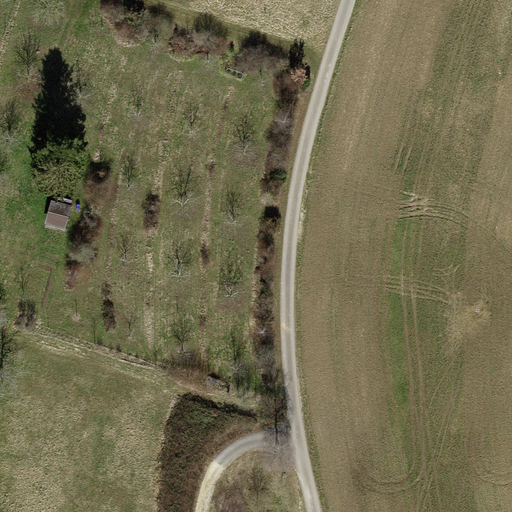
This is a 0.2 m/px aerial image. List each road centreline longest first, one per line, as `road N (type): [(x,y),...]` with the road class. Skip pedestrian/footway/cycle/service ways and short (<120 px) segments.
road 1 (track): [(328,63),(140,0)]
road 2 (track): [(83,0),(14,184)]
road 3 (track): [(205,511),(231,451),(266,437),(300,440)]
